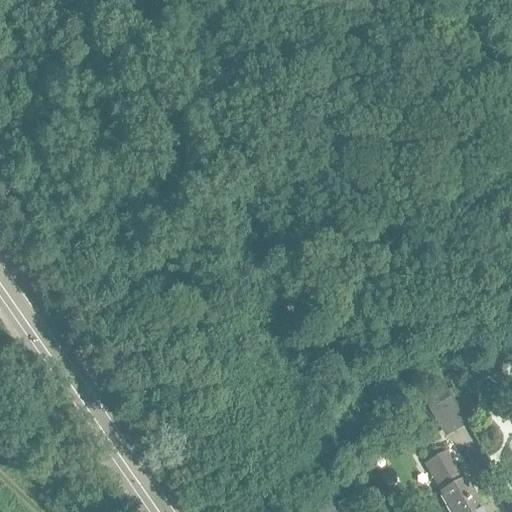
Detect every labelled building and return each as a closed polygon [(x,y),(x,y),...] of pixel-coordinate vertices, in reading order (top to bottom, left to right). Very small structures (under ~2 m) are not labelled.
[(437,27),(483,0),(430,0),(424,4),(437,27)] [(245,124),(310,86),(296,63),(232,101),(245,124)] [(146,191),(101,127),(72,147),(117,211),(146,191)] [(246,127),(238,135),(244,140),(251,133),(246,127)] [(387,385),(452,346),(438,323),(373,362),(387,385)] [(450,397),(444,385),(421,399),(429,411),(445,438),(467,426),(450,397)] [(446,452),(425,464),(452,511),(483,511),(465,479),(469,477),(464,468),(457,472),(446,452)]
